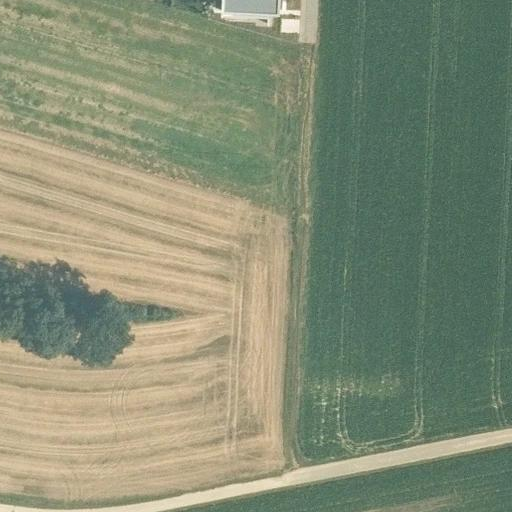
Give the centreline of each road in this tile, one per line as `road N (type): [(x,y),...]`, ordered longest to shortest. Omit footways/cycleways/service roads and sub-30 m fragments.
road 1 (track): [(292,479),(301,65)]
road 2 (track): [(511,437),(141,511)]
